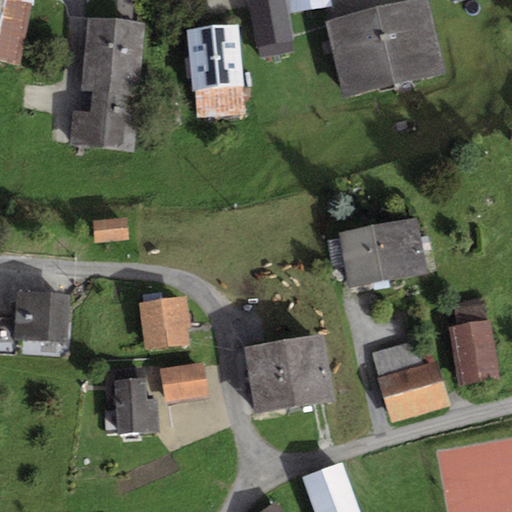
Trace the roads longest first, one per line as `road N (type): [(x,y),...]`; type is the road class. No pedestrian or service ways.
road 1 (residential): [(0,260),(122,269),(186,283),(212,300),(232,347),(252,472)]
road 2 (unclassified): [(252,472),(511,411)]
